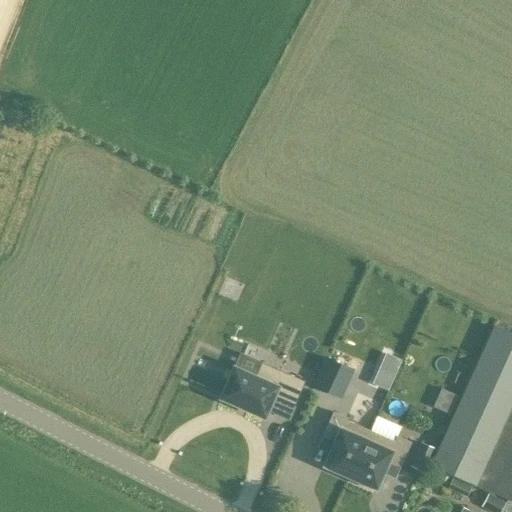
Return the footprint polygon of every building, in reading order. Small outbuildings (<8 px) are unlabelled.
[(511,333),(493,325),(438,447),(437,447),(429,466),(447,474),(447,473),(511,501),(511,333)] [(373,384),(387,390),(400,361),(385,355),(373,384)] [(328,356),(316,383),(340,394),(353,367),(328,356)] [(235,365),(222,396),(264,414),(272,395),(294,405),(305,380),(262,361),(257,374),(235,365)] [(450,412),(457,393),(440,387),(433,406),(450,412)] [(333,412),(322,438),(334,443),(324,465),(328,467),(327,469),(340,475),(341,473),(350,476),(370,431),(346,420),(347,418),(333,412)] [(370,431),(350,476),(359,480),(358,483),(371,489),(372,486),(376,488),(386,466),(398,471),(409,445),(396,439),(395,442),(370,431)] [(420,444),(410,467),(423,473),(433,450),(420,444)] [(453,476),(448,486),(467,495),(472,485),(453,476)] [(499,511),(503,504),(487,496),(481,509),(488,511),(499,511)]
